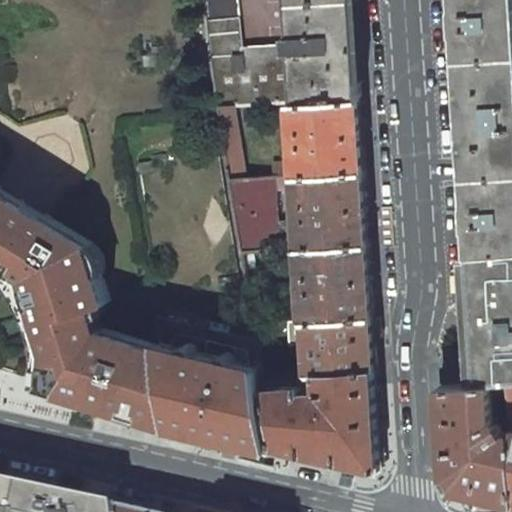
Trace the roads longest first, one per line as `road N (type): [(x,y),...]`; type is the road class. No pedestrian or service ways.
road 1 (tertiary): [(423,511),(411,354),(422,287),(403,0)]
road 2 (primary): [(311,511),(0,439)]
